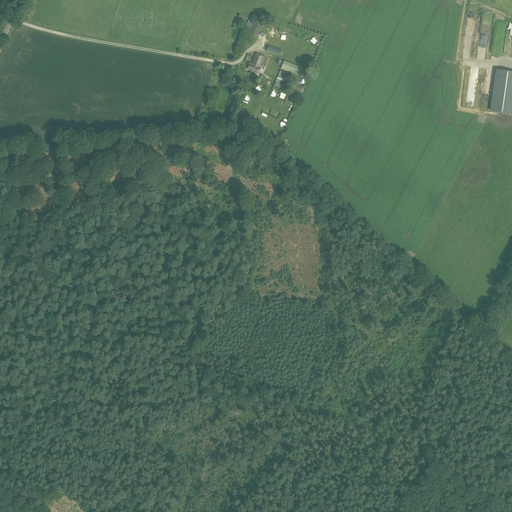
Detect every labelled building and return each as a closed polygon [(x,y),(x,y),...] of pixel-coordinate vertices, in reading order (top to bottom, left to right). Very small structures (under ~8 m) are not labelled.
[(487,11),(483,29),(489,31),(493,12),(487,11)] [(254,37),(257,38),(258,37),(262,25),(248,20),(244,31),(254,35),(254,37)] [(279,56),(282,50),(269,45),(267,50),(279,56)] [(251,62),(262,66),(265,58),(255,53),(251,62)] [(281,69),(298,76),(301,68),(284,61),(278,59),(276,63),(282,66),(281,69)] [(247,69),(259,74),(262,66),(251,62),(251,63),(249,62),(247,69)] [(511,114),(511,71),(497,69),(490,111),(511,114)] [(274,85),(286,90),(288,84),(283,81),(284,78),(283,77),(284,76),(285,77),(287,73),(280,70),(274,85)]
